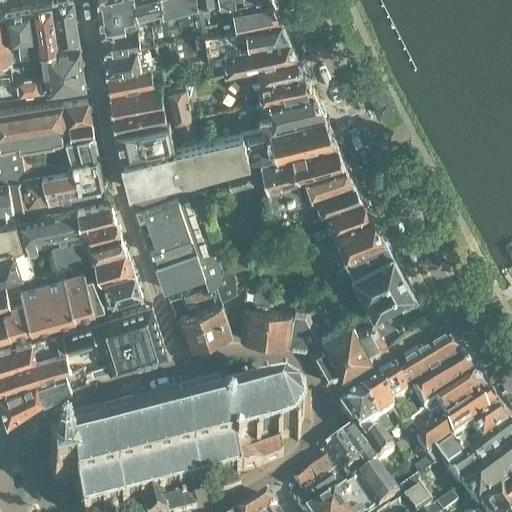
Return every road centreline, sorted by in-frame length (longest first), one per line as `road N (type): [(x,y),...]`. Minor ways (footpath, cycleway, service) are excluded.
road 1 (residential): [(184,362),(118,192),(95,89),(0,103)]
road 2 (residential): [(460,318),(369,148),(303,0)]
road 3 (residential): [(184,362),(0,444)]
road 4 (residential): [(321,398),(460,318)]
road 5 (residential): [(321,398),(306,376),(261,351),(184,362)]
